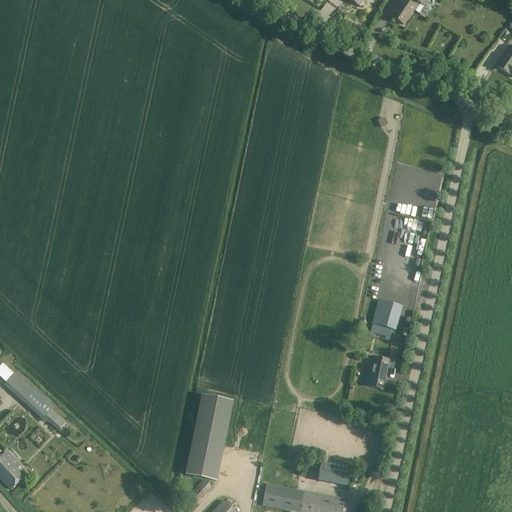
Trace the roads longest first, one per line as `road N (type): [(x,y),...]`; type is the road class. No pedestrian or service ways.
road 1 (tertiary): [(385,511),(471,102)]
road 2 (tertiary): [(471,102),(258,0)]
